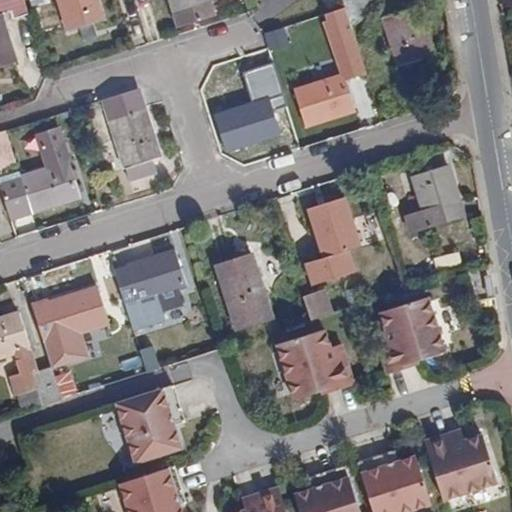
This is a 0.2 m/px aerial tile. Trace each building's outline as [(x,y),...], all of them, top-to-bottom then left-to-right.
[(24,0),(0,0),(0,66),(17,61),(3,14),(11,11),(15,21),(29,16),(24,0)] [(57,0),(67,31),(80,27),(93,23),(105,18),(99,0),(57,0)] [(170,0),(179,28),(216,16),(212,2),(218,0),(170,0)] [(343,0),(345,7),(327,13),(328,20),(325,22),(335,53),(340,52),(341,55),(358,49),(349,20),(371,13),(367,0),(343,0)] [(435,54),(419,6),(383,18),(401,65),(435,54)] [(93,23),(80,27),(84,41),(98,36),(93,23)] [(275,69),(268,47),(254,52),(259,75),(275,69)] [(355,111),(341,68),(323,73),(324,79),(295,89),(307,126),(355,111)] [(125,168),(141,163),(161,156),(138,88),(104,99),(122,159),(125,168)] [(280,135),(268,97),(216,113),(227,152),(280,135)] [(0,169),(16,164),(6,131),(0,132),(0,169)] [(144,176),(141,163),(125,168),(122,159),(115,162),(123,182),(144,176)] [(34,212),(82,197),(69,161),(23,176),(34,212)] [(410,234),(463,216),(448,165),(413,176),(423,210),(406,216),(410,234)] [(324,257),(387,238),(379,210),(351,218),(344,197),(309,208),(324,257)] [(186,285),(175,249),(114,269),(125,305),(157,295),(162,312),(183,305),(179,288),(186,285)] [(461,262),(458,251),(434,259),(436,271),(461,262)] [(274,318),(252,253),(216,264),(237,330),(274,318)] [(109,321),(98,288),(33,308),(44,342),(109,321)] [(311,320),(332,313),(325,290),(305,297),(311,320)] [(372,334),(385,374),(418,363),(416,360),(443,351),(425,296),(378,312),(384,330),(372,334)] [(0,359),(31,349),(19,311),(0,317),(0,359)] [(283,355),(299,402),(353,384),(344,358),(348,357),(337,324),(297,337),(301,349),(283,355)] [(146,372),(160,367),(154,345),(140,350),(146,372)] [(42,405),(78,394),(70,371),(55,376),(52,367),(32,373),(42,405)] [(117,404),(136,463),(181,448),(173,423),(183,419),(172,386),(117,404)] [(462,429),(425,442),(444,497),(498,479),(483,433),(465,439),(462,429)] [(359,466),(373,511),(398,511),(431,501),(416,455),(396,461),(394,455),(359,466)] [(175,467),(122,484),(130,511),(183,511),(180,503),(185,502),(175,467)] [(295,494),(300,511),(360,511),(346,470),(312,481),(314,487),(295,494)] [(226,509),(227,511),(287,511),(278,482),(241,494),(244,503),(226,509)]
